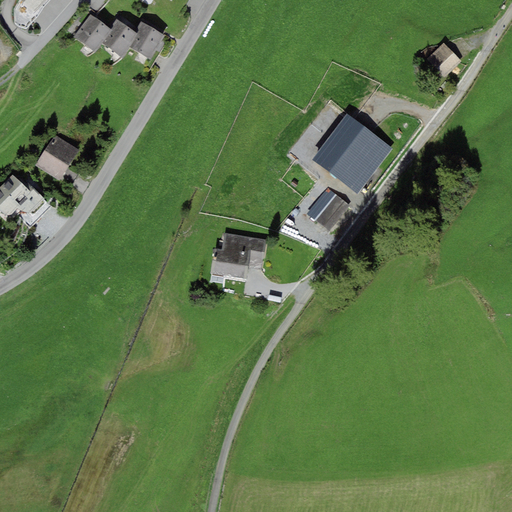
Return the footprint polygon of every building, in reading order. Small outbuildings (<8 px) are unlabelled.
[(21,0),(35,13),(46,0),(21,0)] [(109,27),(91,14),(74,36),(94,51),(101,41),(111,29),(109,27)] [(135,31),(117,17),(109,27),(111,29),(101,41),(122,56),(129,46),(137,33),(135,31)] [(159,43),(164,36),(143,21),(135,31),(137,33),(129,46),(148,59),(159,43)] [(443,42),(426,58),(443,76),(460,60),(443,42)] [(69,163),(79,148),(55,134),(36,164),(59,179),(69,163)] [(14,175),(0,187),(0,209),(5,214),(10,213),(13,216),(17,212),(29,225),(48,207),(21,178),(19,180),(14,175)] [(341,186),(314,219),(329,231),(356,199),(341,186)] [(265,239),(224,232),(221,248),(250,253),(248,268),(260,270),(265,239)] [(221,248),(213,247),(209,276),(246,281),(248,268),(250,253),(221,248)]
